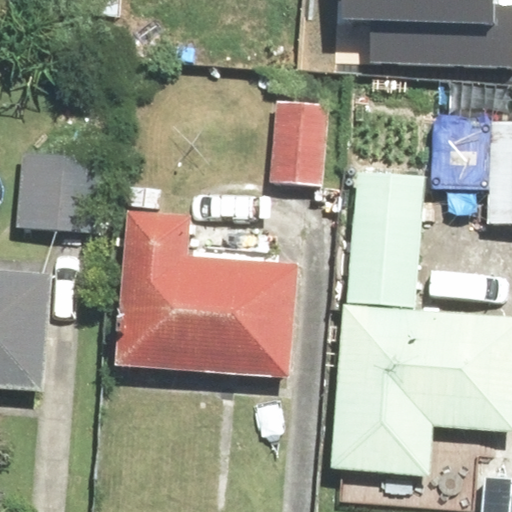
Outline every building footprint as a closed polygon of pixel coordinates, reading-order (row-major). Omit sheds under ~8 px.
[(131,0),(55,0),(55,12),(131,14),(131,0)] [(383,17),(381,61),(507,67),(509,14),(490,14),(490,0),(343,0),(342,15),(383,17)] [(327,107),(275,105),(272,186),(324,188),(327,107)] [(511,122),(494,122),(491,220),(511,221),(511,122)] [(15,160),(11,240),(93,245),(98,165),(15,160)] [(341,172),(322,487),(436,494),(439,445),(511,449),(511,315),(413,310),(422,177),(341,172)] [(114,226),(104,387),(293,399),(301,269),(195,262),(197,231),(114,226)] [(55,284),(0,281),(0,405),(50,407),(55,284)]
